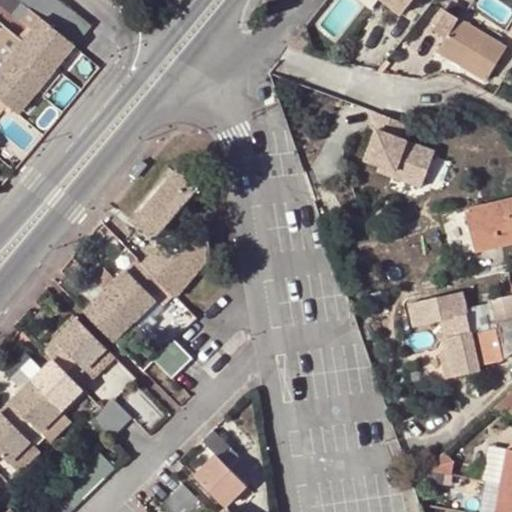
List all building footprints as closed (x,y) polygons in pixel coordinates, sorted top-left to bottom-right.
[(31,3),(27,0),(3,0),(21,14),(31,3)] [(27,0),(31,3),(43,14),(76,40),(77,41),(94,21),(68,0),(27,0)] [(382,0),(400,14),(411,0),(382,0)] [(35,25),(43,14),(31,3),(21,14),(35,25)] [(476,29),(441,8),(430,28),(444,36),(435,50),(452,60),(455,56),(458,58),(476,29)] [(25,36),(58,62),(76,40),(43,14),(35,25),(25,36)] [(504,45),(476,29),(458,58),(463,61),(461,65),(484,79),(504,45)] [(0,40),(0,51),(7,57),(16,46),(4,36),(0,40)] [(58,62),(25,36),(16,46),(7,57),(40,84),(58,62)] [(0,89),(7,95),(13,100),(21,107),(40,84),(7,57),(0,65),(0,89)] [(3,100),(9,105),(13,100),(7,95),(3,100)] [(392,177),(422,188),(435,152),(400,139),(405,124),(376,112),(370,128),(377,131),(366,159),(381,165),(388,168),(389,166),(395,168),(392,177)] [(378,171),(392,177),(395,168),(389,166),(388,168),(381,165),(378,171)] [(180,171),(133,222),(153,241),(201,191),(180,171)] [(511,242),(511,198),(464,210),(474,251),(511,242)] [(175,257),(159,243),(141,265),(167,292),(176,301),(212,260),(211,240),(199,229),(175,257)] [(116,281),(105,292),(136,323),(167,292),(141,265),(137,260),(116,281)] [(104,269),(99,264),(88,275),(93,280),(104,269)] [(116,281),(104,269),(93,280),(105,292),(116,281)] [(83,290),(93,280),(88,275),(78,285),(83,290)] [(83,290),(94,302),(105,292),(93,280),(83,290)] [(441,351),(447,379),(480,371),(471,332),(469,332),(464,314),(467,314),(462,291),(409,303),(415,327),(442,321),(446,339),(449,338),(451,349),(441,351)] [(105,292),(94,302),(84,312),(115,343),(136,323),(105,292)] [(469,309),(482,363),(501,360),(493,328),(511,321),(511,293),(490,298),(491,303),(469,309)] [(45,351),(54,360),(67,374),(77,363),(87,372),(108,351),(76,320),(45,351)] [(501,360),(511,353),(511,321),(493,328),(501,360)] [(174,340),(163,351),(182,370),(193,360),(184,351),(174,340)] [(108,351),(87,372),(95,380),(116,359),(108,351)] [(182,370),(163,351),(153,360),(173,380),(182,370)] [(27,354),(15,365),(21,372),(33,360),(27,354)] [(76,383),(67,374),(54,360),(32,382),(62,414),(84,392),(76,383)] [(77,363),(67,374),(76,383),(87,372),(77,363)] [(11,381),(21,372),(15,365),(5,374),(11,381)] [(42,434),(62,414),(32,382),(0,413),(31,445),(42,434)] [(511,391),(500,402),(511,414),(511,391)] [(114,401),(103,411),(121,430),(132,420),(114,401)] [(121,430),(103,411),(94,420),(112,439),(121,430)] [(0,456),(2,455),(11,465),(31,445),(0,413),(0,456)] [(72,424),(62,414),(42,434),(52,443),(72,424)] [(215,456),(196,475),(226,507),(247,487),(228,466),(238,457),(214,431),(203,442),(206,446),(215,456)] [(40,454),(31,445),(11,465),(20,474),(40,454)] [(487,481),(505,485),(508,469),(503,469),(507,450),(488,446),(482,481),(487,481)] [(508,469),(505,485),(511,486),(511,448),(510,450),(507,450),(503,469),(508,469)] [(97,451),(86,461),(105,480),(116,470),(115,469),(97,451)] [(451,475),(454,462),(444,451),(422,470),(451,475)] [(0,475),(11,465),(2,455),(0,456),(0,475)] [(94,492),(105,480),(86,461),(75,472),(94,492)] [(85,501),(94,492),(75,472),(66,481),(85,501)] [(75,510),(85,501),(66,481),(56,490),(75,510)] [(481,511),(495,511),(497,498),(503,499),(505,485),(487,481),(481,511)] [(189,511),(205,511),(207,510),(184,485),(174,495),(189,511)] [(511,511),(511,486),(505,485),(503,499),(497,498),(495,511),(511,511)] [(56,511),(72,511),(75,510),(56,490),(46,501),(56,511)] [(164,505),(163,506),(168,511),(189,511),(174,495),(164,505)] [(56,511),(46,501),(35,511),(56,511)]
